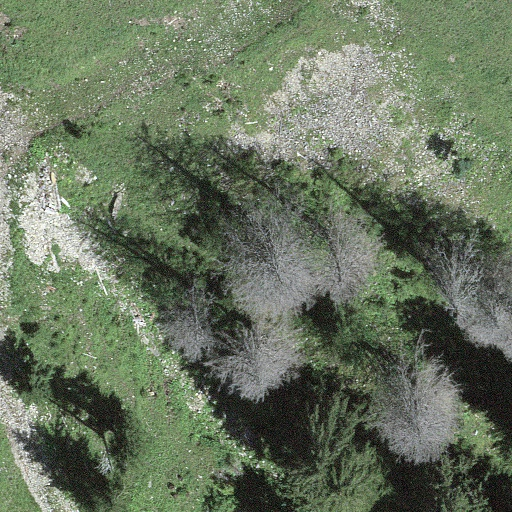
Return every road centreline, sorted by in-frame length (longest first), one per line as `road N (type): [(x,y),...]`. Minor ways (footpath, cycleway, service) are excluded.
road 1 (track): [(0,169),(31,121),(261,16),(277,0)]
road 2 (track): [(54,511),(0,352)]
